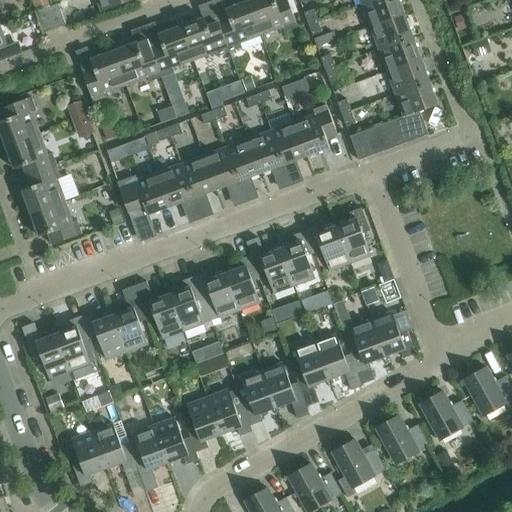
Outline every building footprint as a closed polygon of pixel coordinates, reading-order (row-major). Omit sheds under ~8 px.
[(96,0),(101,12),(134,0),(96,0)] [(213,0),(210,1),(229,53),(242,48),(240,44),(261,36),(248,2),(227,10),(223,0),(213,0)] [(253,0),(248,2),(261,36),(282,28),(284,33),(297,28),(287,0),(280,0),(275,2),(274,0),(253,0)] [(398,0),(374,0),(362,5),(370,27),(404,15),(398,0)] [(181,27),(194,61),(215,53),(217,58),(229,53),(210,1),(198,6),(203,19),(181,27)] [(66,25),(58,5),(35,13),(43,34),(66,25)] [(308,25),(318,21),(313,10),(304,13),(308,25)] [(464,14),(454,18),(459,31),(469,27),(464,14)] [(378,50),(412,37),(404,15),(370,27),(378,50)] [(318,21),(308,25),(312,36),(322,33),(318,21)] [(160,73),(162,78),(174,73),(172,69),(194,61),(181,27),(159,35),(154,22),(142,26),(160,73)] [(114,52),(126,86),(147,78),(149,83),(152,82),(155,90),(165,87),(162,78),(160,73),(142,26),(130,31),(135,44),(114,52)] [(334,32),(314,40),(316,47),(336,39),(334,32)] [(412,37),(378,50),(387,72),(420,60),(412,37)] [(105,94),(126,86),(114,52),(92,60),(87,47),(75,51),(82,71),(93,67),(94,69),(82,73),(93,103),(107,98),(105,94)] [(474,59),(477,76),(503,72),(499,54),(474,59)] [(325,70),(334,66),(330,55),(321,58),(325,70)] [(395,95),(429,82),(420,60),(387,72),(395,95)] [(334,66),(325,70),(329,81),(338,78),(334,66)] [(251,77),(242,81),(246,91),(255,88),(251,77)] [(407,117),(419,112),(437,105),(429,82),(395,95),(403,117),(404,118),(407,117)] [(288,85),(282,88),(287,100),(293,97),(288,85)] [(257,95),(261,104),(272,100),(269,91),(257,95)] [(261,104),(257,95),(246,99),(249,108),(261,104)] [(220,97),(209,101),(212,112),(223,108),(224,107),(221,100),(220,97)] [(0,131),(6,147),(39,134),(31,113),(36,111),(31,98),(1,109),(6,120),(0,122),(0,131)] [(83,99),(68,105),(81,138),(96,132),(83,99)] [(184,100),(172,105),(172,106),(176,118),(189,113),(184,100)] [(341,115),(351,111),(347,100),(337,103),(341,115)] [(172,106),(157,112),(161,122),(161,123),(176,118),(172,106)] [(293,123),(306,157),(329,148),(326,140),(337,135),(326,106),(313,110),(315,115),(293,123)] [(212,112),(216,121),(227,117),(224,107),(223,108),(212,112)] [(351,111),(341,115),(346,126),(355,123),(351,111)] [(216,121),(212,112),(201,116),(205,125),(216,121)] [(407,117),(416,140),(428,135),(419,112),(407,117)] [(396,120),(405,144),(416,140),(407,117),(404,118),(403,117),(396,120)] [(384,124),(393,148),(405,144),(396,120),(384,124)] [(117,122),(102,128),(107,140),(122,135),(117,122)] [(271,131),(291,185),(303,181),(296,161),(306,157),(293,123),(271,131)] [(168,128),(171,137),(182,133),(179,124),(168,128)] [(373,128),(382,152),(393,148),(384,124),(373,128)] [(171,137),(168,128),(145,136),(149,146),(171,137)] [(362,132),(371,156),(382,152),(373,128),(362,132)] [(248,140),(261,174),(271,170),(279,189),(291,185),(271,131),(248,140)] [(371,156),(362,132),(350,137),(359,161),(371,156)] [(39,134),(6,147),(14,170),(23,167),(27,177),(57,166),(52,153),(47,155),(39,134)] [(261,174),(248,140),(226,148),(246,202),(258,197),(251,177),(261,174)] [(117,147),(106,151),(110,163),(122,159),(117,147)] [(203,156),(216,190),(226,186),(234,206),(246,202),(226,148),(203,156)] [(216,190),(203,156),(181,165),(201,219),(213,214),(206,194),(216,190)] [(159,173),(171,207),(181,203),(189,223),(201,219),(181,165),(159,173)] [(57,166),(27,177),(31,188),(22,191),(31,214),(64,201),(56,180),(61,178),(57,166)] [(171,207),(159,173),(137,181),(135,176),(117,183),(136,233),(153,227),(149,215),(171,207)] [(64,201),(31,214),(39,237),(48,234),(52,245),(82,234),(77,221),(72,223),(64,201)] [(119,209),(110,213),(115,226),(124,223),(119,209)] [(336,227),(350,264),(370,256),(362,234),(370,231),(361,209),(349,213),(352,221),(336,227)] [(350,264),(336,227),(320,232),(317,225),(305,229),(306,231),(313,252),(321,249),(329,271),(350,264)] [(280,249),(294,286),(315,279),(307,257),(314,254),(313,252),(306,231),(294,236),(296,243),(280,249)] [(250,252),(251,256),(258,275),(265,272),(274,294),(294,286),(280,249),(265,255),(258,238),(246,243),(250,252)] [(226,274),(239,311),(260,303),(252,281),(259,278),(258,275),(251,256),(239,261),(242,268),(226,274)] [(391,270),(381,274),(384,283),(395,279),(391,270)] [(203,299),(211,321),(239,311),(226,274),(210,280),(207,272),(195,277),(203,299)] [(169,295),(183,332),(211,321),(203,299),(195,277),(183,281),(185,289),(169,295)] [(382,286),(388,302),(403,297),(397,281),(382,286)] [(134,286),(147,320),(154,317),(162,340),(183,332),(169,295),(153,301),(146,282),(134,286)] [(113,316),(127,353),(147,345),(139,323),(147,320),(134,286),(122,291),(129,310),(113,316)] [(373,289),(361,293),(366,307),(378,302),(373,289)] [(307,300),(301,302),(305,314),(312,312),(307,300)] [(284,308),(273,312),(277,323),(288,319),(284,308)] [(371,320),(384,357),(400,351),(403,359),(415,354),(407,332),(399,334),(391,312),(371,320)] [(82,318),(90,339),(91,341),(98,338),(106,360),(127,353),(113,316),(97,321),(94,314),(82,318)] [(56,335),(70,372),(90,364),(82,342),(90,339),(82,318),(81,317),(69,321),(72,329),(56,335)] [(264,321),(262,327),(265,335),(277,330),(272,318),(264,321)] [(384,357),(371,320),(350,328),(358,350),(351,352),(352,354),(362,385),(375,380),(368,363),(384,357)] [(22,328),(25,338),(34,360),(41,357),(49,379),(70,372),(56,335),(40,341),(34,324),(22,328)] [(363,386),(362,385),(352,354),(344,357),(336,335),(315,343),(329,380),(345,374),(351,391),(363,386)] [(329,380),(315,343),(294,350),(303,372),(295,375),(298,383),(303,398),(307,407),(319,403),(313,386),(329,380)] [(203,348),(192,352),(197,364),(207,360),(203,348)] [(236,349),(225,354),(228,362),(239,358),(236,349)] [(207,362),(197,365),(202,378),(212,374),(207,362)] [(262,371),(275,408),(291,402),(297,419),(310,415),(307,407),(303,398),(298,383),(290,385),(282,363),(262,371)] [(483,417),(511,400),(511,389),(505,377),(495,383),(486,368),(463,381),(483,417)] [(249,401),(242,404),(244,409),(250,426),(262,422),(260,414),(275,408),(262,371),(241,379),(249,401)] [(115,385),(108,388),(112,399),(123,394),(121,388),(115,385)] [(207,398),(221,435),(237,429),(240,436),(252,432),(250,426),(244,409),(236,412),(228,390),(207,398)] [(439,441),(473,422),(461,401),(451,407),(443,392),(419,405),(439,441)] [(59,394),(45,400),(50,413),(64,408),(59,394)] [(97,396),(82,402),(86,413),(102,407),(97,396)] [(188,430),(190,437),(196,453),(208,448),(205,441),(221,435),(207,398),(187,405),(195,427),(188,430)] [(395,465),(429,446),(418,425),(407,431),(399,416),(375,429),(395,465)] [(154,426),(168,463),(184,457),(186,465),(199,460),(196,453),(190,437),(183,440),(175,418),(154,426)] [(92,432),(106,469),(122,463),(125,471),(137,466),(134,458),(129,444),(121,446),(113,424),(92,432)] [(144,463),(137,466),(146,492),(158,488),(152,469),(168,463),(154,426),(133,434),(136,441),(144,463)] [(106,469),(92,432),(72,439),(80,462),(72,464),(81,487),(93,482),(90,475),(106,469)] [(354,494),(351,489),(385,470),(374,449),(363,455),(355,440),(332,453),(344,477),(338,480),(347,497),(354,494)] [(306,511),(310,511),(342,494),(330,474),(320,479),(311,464),(288,477),(306,511)] [(249,511),(294,511),(286,498),(276,504),(268,489),(244,502),(249,511)]
